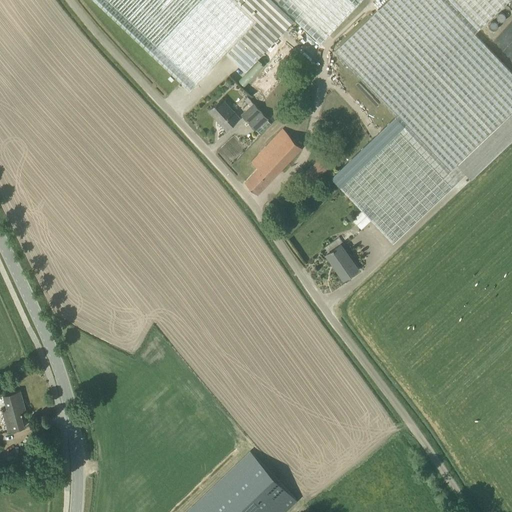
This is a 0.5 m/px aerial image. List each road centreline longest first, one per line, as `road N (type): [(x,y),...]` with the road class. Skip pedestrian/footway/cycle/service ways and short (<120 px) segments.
road 1 (unclassified): [(473,511),(256,212),(70,0)]
road 2 (tertiary): [(75,511),(68,400),(0,240)]
